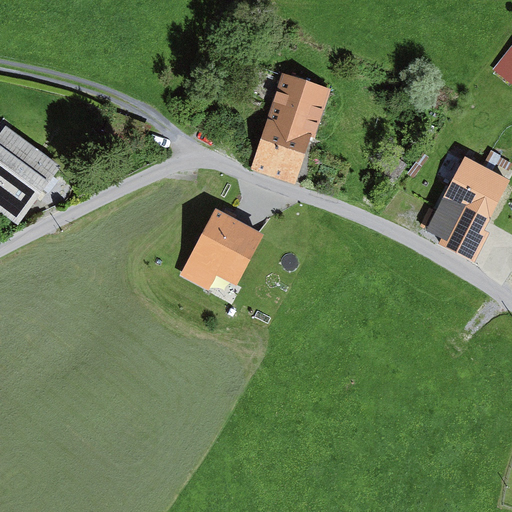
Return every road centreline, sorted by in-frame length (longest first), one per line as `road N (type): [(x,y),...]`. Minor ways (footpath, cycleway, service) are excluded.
road 1 (unclassified): [(511,303),(392,230),(221,161),(156,171),(0,251)]
road 2 (track): [(201,160),(134,106),(0,66)]
